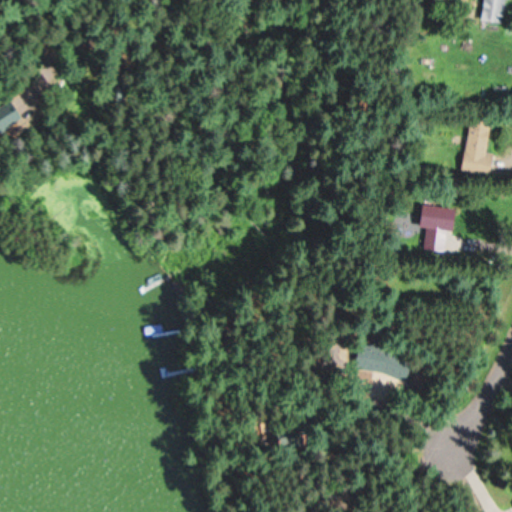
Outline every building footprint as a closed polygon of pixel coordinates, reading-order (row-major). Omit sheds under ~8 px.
[(479,0),(477,21),(502,24),(504,0),(479,0)] [(0,101),(0,133),(15,126),(3,100),(0,101)] [(483,174),(491,120),(465,117),(457,170),(483,174)] [(443,250),(447,208),(414,205),(413,225),(421,226),(419,248),(443,250)] [(346,366),(399,376),(404,351),(351,341),(346,366)]
